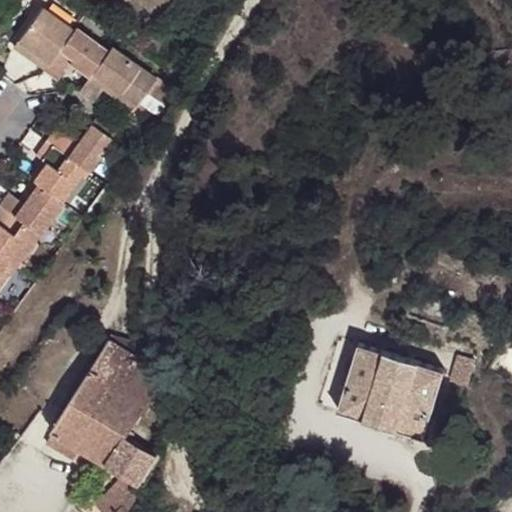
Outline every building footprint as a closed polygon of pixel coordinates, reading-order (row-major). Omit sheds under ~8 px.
[(44,68),(72,29),(41,7),(17,39),(34,51),(29,58),(44,68)] [(44,68),(43,70),(57,80),(69,62),(88,76),(107,50),(75,26),(72,29),(44,68)] [(34,51),(17,39),(12,45),(29,58),(34,51)] [(88,76),(79,89),(93,100),(102,88),(132,110),(138,102),(146,91),(162,103),(171,91),(110,46),(107,50),(88,76)] [(146,91),(138,102),(155,115),(162,103),(146,91)] [(56,126),(46,140),(88,171),(112,139),(91,123),(77,141),(56,126)] [(88,171),(46,140),(36,154),(46,161),(32,179),(37,183),(62,201),(82,173),(85,175),(88,171)] [(37,183),(32,179),(18,199),(23,202),(37,183)] [(39,234),(63,202),(62,201),(37,183),(23,202),(18,199),(8,192),(0,202),(0,205),(38,233),(39,234)] [(0,205),(0,254),(15,266),(38,233),(0,205)] [(0,285),(15,266),(0,254),(0,285)] [(89,321),(72,307),(58,324),(75,338),(89,321)] [(135,343),(112,335),(52,430),(79,447),(124,475),(138,484),(157,455),(127,436),(151,397),(135,343)] [(445,369),(359,343),(338,410),(364,418),(364,419),(397,429),(398,429),(424,437),(445,369)] [(475,359),(458,354),(451,380),(468,385),(475,359)] [(79,447),(52,430),(45,440),(72,457),(79,447)] [(95,504),(102,511),(117,511),(124,506),(128,511),(143,499),(133,488),(138,484),(124,475),(95,504)]
